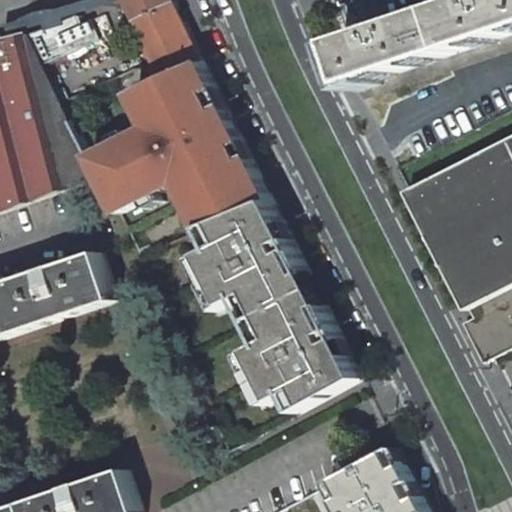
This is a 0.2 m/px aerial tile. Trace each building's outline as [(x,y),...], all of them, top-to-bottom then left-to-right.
[(127,0),(140,24),(180,6),(176,0),(127,0)] [(511,0),(496,0),(352,49),(364,85),(511,35),(511,0)] [(196,40),(180,6),(140,24),(168,81),(207,63),(196,40)] [(94,157),(32,36),(10,41),(0,43),(0,217),(105,179),(94,157)] [(222,224),(278,202),(207,63),(168,81),(134,97),(151,129),(94,157),(105,179),(124,217),(182,189),(202,232),(212,228),(222,224)] [(511,139),(508,141),(510,145),(489,156),(487,152),(481,155),(483,159),(464,168),(462,165),(457,167),(459,171),(442,179),(440,176),(410,191),(470,309),(473,308),(488,300),(493,310),(478,317),(474,318),(475,320),(495,359),(511,350),(511,139)] [(262,383),(274,407),(295,396),(304,391),(313,409),(368,379),(331,307),(327,309),(311,278),(315,276),(278,202),(222,224),(232,244),(223,249),(199,260),(211,284),(208,286),(221,312),(249,298),(258,294),(281,339),(272,344),(245,358),(258,385),(262,383)] [(232,244),(222,224),(212,228),(223,249),(232,244)] [(108,255),(0,291),(0,346),(125,305),(108,255)] [(331,307),(315,276),(311,278),(327,309),(331,307)] [(258,294),(249,298),(272,344),(281,339),(258,294)] [(488,300),(473,308),(478,317),(493,310),(488,300)] [(304,391),(295,396),(305,414),(313,409),(304,391)] [(223,424),(210,432),(224,458),(236,451),(223,424)] [(433,511),(399,450),(324,489),(336,511),(433,511)] [(146,511),(132,471),(14,511),(146,511)]
